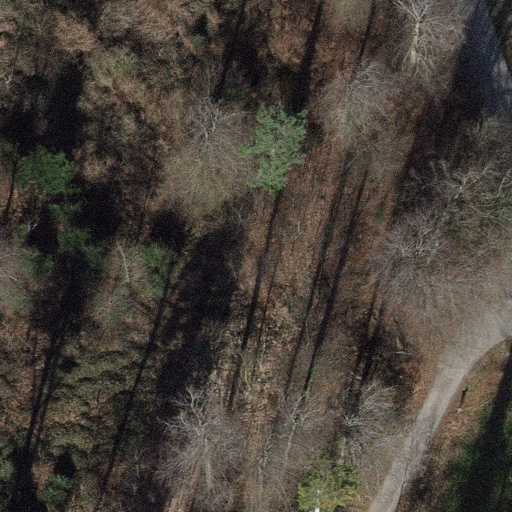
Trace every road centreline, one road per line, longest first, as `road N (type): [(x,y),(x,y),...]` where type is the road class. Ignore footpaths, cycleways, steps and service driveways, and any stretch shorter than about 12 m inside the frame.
road 1 (track): [(378,511),(437,404),(511,308)]
road 2 (unclassified): [(458,0),(511,147)]
